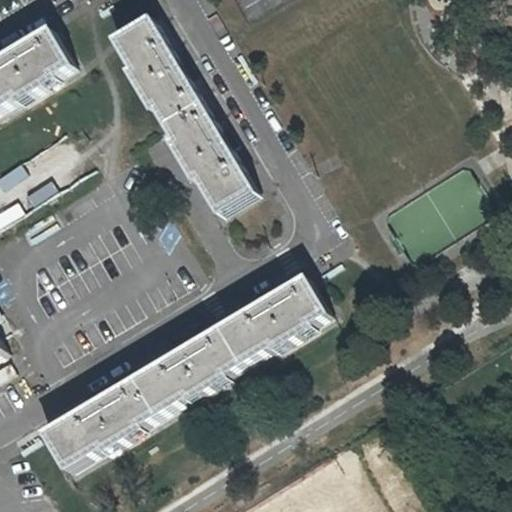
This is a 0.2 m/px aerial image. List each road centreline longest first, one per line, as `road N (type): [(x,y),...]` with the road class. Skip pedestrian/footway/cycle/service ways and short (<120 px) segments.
road 1 (residential): [(210,0),(335,221),(63,389)]
road 2 (residential): [(38,346),(157,279),(165,259),(131,207),(17,267),(12,294)]
